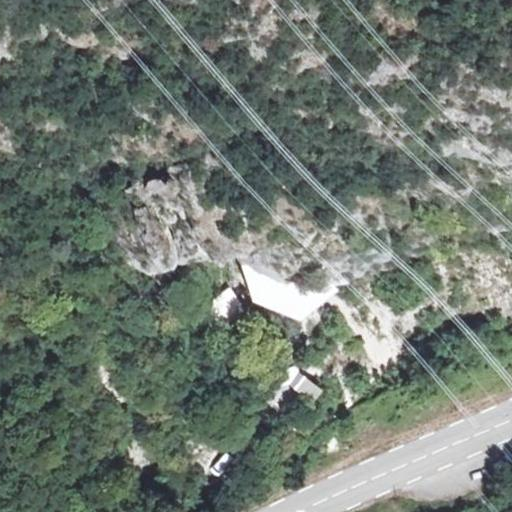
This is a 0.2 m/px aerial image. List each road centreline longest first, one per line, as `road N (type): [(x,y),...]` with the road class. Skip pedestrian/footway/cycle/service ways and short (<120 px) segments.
road 1 (secondary): [(511,421),(303,511)]
road 2 (track): [(191,511),(294,372)]
